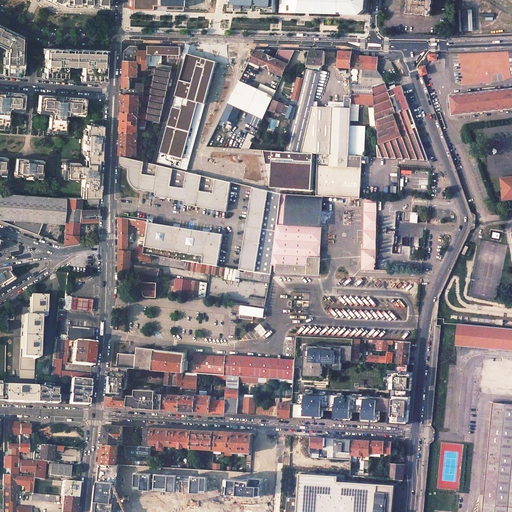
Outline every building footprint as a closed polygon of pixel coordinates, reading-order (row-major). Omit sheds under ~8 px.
[(127,0),(127,8),(148,9),(148,4),(179,5),(178,0),(127,0)] [(233,0),(233,11),(275,13),(275,0),(233,0)] [(281,0),(281,13),(362,15),(366,12),(366,0),(281,0)] [(408,0),(408,14),(431,16),(432,0),(408,0)] [(0,25),(0,46),(5,49),(5,64),(5,75),(21,76),(22,54),(22,37),(0,25)] [(125,51),(125,61),(138,62),(139,51),(139,46),(131,46),(125,51)] [(181,47),(149,46),(149,51),(149,54),(181,55),(181,47)] [(105,50),(45,48),(44,78),(56,79),(56,77),(65,77),(66,65),(82,65),(82,78),(79,78),(79,80),(96,82),(96,80),(100,80),(104,77),(105,50)] [(271,56),(255,49),(250,60),(259,65),(266,68),(283,76),(295,50),(279,50),(275,58),(272,57),(271,56)] [(149,54),(149,51),(143,51),(139,51),(138,62),(138,64),(143,64),(143,70),(146,70),(148,68),(148,66),(149,55),(149,54)] [(294,115),(285,151),(301,152),(312,106),(319,76),(322,65),(324,65),(325,51),(310,51),(304,78),(294,115)] [(339,52),(336,51),(335,57),(339,57),(338,67),(350,68),(352,55),(352,52),(339,51),(339,52)] [(216,62),(187,54),(158,162),(187,170),(216,62)] [(161,55),(149,55),(148,66),(161,66),(161,55)] [(370,130),(376,130),(375,120),(374,95),(373,85),(385,82),(383,79),(382,77),(377,70),(376,59),(352,55),(350,68),(363,69),(362,77),(354,76),(354,82),(362,82),(362,85),(352,84),(352,89),(352,96),(350,120),(358,120),(358,104),(369,104),(370,130)] [(125,61),(123,88),(132,89),(132,77),(138,77),(138,64),(138,62),(125,61)] [(425,66),(419,68),(422,76),(428,74),(425,66)] [(155,79),(151,96),(151,102),(149,109),(148,114),(147,119),(147,120),(161,122),(162,115),(164,115),(166,104),(167,105),(174,73),(171,73),(172,70),(157,67),(155,79)] [(304,78),(298,77),(292,100),(293,100),(292,109),(284,107),(285,104),(273,100),(270,110),(282,114),(282,112),(292,116),(293,114),(294,115),(304,78)] [(256,88),(240,80),(228,103),(229,103),(241,109),(247,111),(250,113),(263,119),(274,96),(258,89),(256,88)] [(388,90),(385,82),(373,85),(374,95),(388,90)] [(132,89),(123,88),(123,94),(144,96),(144,83),(137,83),(137,89),(132,89)] [(258,89),(274,96),(276,91),(261,84),(258,89)] [(402,85),(388,90),(396,113),(410,108),(402,85)] [(511,88),(451,95),(453,115),(511,108),(511,88)] [(392,114),(396,113),(388,90),(374,95),(375,120),(392,114)] [(23,93),(0,91),(0,127),(1,128),(6,128),(6,125),(8,125),(8,114),(10,110),(21,111),(23,93)] [(144,96),(123,94),(122,112),(148,114),(149,109),(142,109),(139,108),(139,100),(151,102),(151,96),(144,96)] [(38,95),(37,112),(52,113),(52,117),(49,117),(48,128),(50,128),(50,132),(55,132),(55,134),(64,135),(66,116),(81,117),(83,117),(84,98),(38,95)] [(344,108),(312,106),(301,152),(313,153),(318,153),(349,155),(350,125),(350,120),(352,96),(345,95),(344,108)] [(241,109),(229,103),(221,120),(233,126),(238,116),(241,109)] [(396,119),(402,136),(418,131),(410,108),(396,113),(392,114),(394,120),(396,119)] [(122,112),(121,133),(138,133),(138,126),(146,126),(147,121),(138,121),(138,118),(147,119),(148,114),(122,112)] [(263,119),(250,113),(247,121),(260,127),(263,119)] [(375,120),(376,130),(377,145),(391,140),(402,136),(396,119),(394,120),(392,114),(375,120)] [(90,125),(86,125),(86,128),(85,128),(85,134),(83,134),(83,140),(85,140),(84,143),(83,143),(83,150),(84,150),(84,156),(85,156),(85,159),(83,159),(83,166),(80,165),(80,163),(64,162),(64,164),(65,164),(65,169),(62,169),(62,178),(78,180),(78,177),(82,177),(81,198),(87,198),(98,197),(99,170),(97,170),(97,160),(100,160),(100,150),(101,125),(90,125)] [(365,126),(350,125),(349,155),(362,156),(364,156),(365,126)] [(391,140),(395,152),(422,142),(418,131),(402,136),(391,140)] [(121,133),(120,155),(137,157),(137,149),(142,149),(143,143),(138,143),(138,134),(138,133),(121,133)] [(255,136),(249,133),(242,149),(249,149),(255,136)] [(377,145),(378,157),(398,158),(395,152),(391,140),(377,145)] [(395,152),(398,158),(429,160),(422,142),(395,152)] [(268,188),(312,191),(313,153),(262,150),(268,188)] [(362,156),(349,155),(318,153),(316,196),(325,196),(360,198),(362,156)] [(157,164),(120,155),(120,159),(120,161),(121,162),(121,164),(122,165),(123,166),(125,166),(126,167),(130,167),(130,174),(130,177),(130,179),(131,181),(132,183),(133,185),(135,187),(136,188),(138,189),(140,190),(142,191),(144,191),(152,192),(154,193),(153,197),(155,197),(157,197),(159,197),(182,201),(182,205),(184,205),(186,205),(188,205),(210,208),(211,209),(212,210),(214,210),(215,210),(217,210),(227,212),(232,182),(231,182),(157,164)] [(42,161),(15,159),(14,174),(19,175),(19,177),(20,177),(24,177),(25,176),(29,176),(29,178),(36,178),(40,179),(42,161)] [(511,176),(501,177),(504,200),(511,199),(511,176)] [(253,187),(249,211),(247,223),(246,225),(246,230),(245,241),(240,269),(271,274),(272,264),(274,245),(278,216),(281,193),(253,187)] [(316,196),(281,193),(278,216),(274,245),(272,264),(281,264),(280,272),(321,274),(325,196),(316,196)] [(377,199),(365,198),(364,249),(363,249),(362,270),(376,270),(377,242),(377,199)] [(119,216),(119,217),(129,219),(131,219),(143,221),(144,221),(148,222),(146,233),(144,247),(143,253),(152,255),(154,255),(219,266),(224,235),(213,233),(212,232),(210,231),(208,231),(206,232),(184,228),(181,227),(179,227),(176,227),(155,224),(156,221),(155,220),(154,220),(152,219),(150,220),(148,220),(128,217),(129,215),(126,214),(124,214),(122,214),(121,214),(120,215),(119,216)] [(119,217),(119,249),(128,251),(128,241),(133,242),(134,229),(134,227),(129,227),(129,219),(119,217)] [(65,222),(63,244),(77,242),(79,222),(65,221),(65,222)] [(128,251),(119,249),(119,271),(123,271),(159,276),(160,269),(130,265),(130,261),(130,259),(151,262),(152,255),(143,253),(135,252),(128,251)] [(219,266),(154,255),(152,262),(159,263),(159,264),(185,269),(185,270),(225,276),(224,279),(239,281),(240,277),(269,282),(271,274),(240,269),(219,266)] [(0,289),(13,280),(9,273),(8,274),(7,273),(8,272),(7,269),(0,269),(0,289)] [(207,283),(176,279),(174,293),(176,294),(205,298),(207,283)] [(157,283),(142,282),(142,288),(143,288),(143,294),(146,297),(156,297),(157,283)] [(23,308),(20,377),(34,378),(35,358),(38,358),(38,350),(41,350),(41,346),(38,346),(39,328),(42,328),(42,325),(39,325),(39,316),(46,316),(46,308),(49,308),(49,304),(46,304),(46,296),(30,295),(30,308),(23,308)] [(266,299),(251,297),(250,305),(265,307),(266,299)] [(92,300),(71,298),(70,310),(91,312),(92,300)] [(262,337),(268,332),(261,324),(255,329),(262,337)] [(511,329),(458,325),(456,344),(511,349),(511,329)] [(67,326),(66,340),(68,340),(72,341),(74,341),(93,343),(93,329),(67,326)] [(90,380),(90,374),(60,371),(60,367),(61,364),(66,365),(66,363),(66,358),(67,345),(68,340),(66,340),(55,339),(51,376),(70,378),(90,380)] [(360,339),(353,339),(353,343),(352,361),(357,361),(359,361),(360,339)] [(393,340),(373,340),(373,343),(375,343),(375,342),(378,342),(377,350),(388,351),(389,344),(393,344),(393,340)] [(74,341),(71,364),(91,366),(93,343),(74,341)] [(353,343),(302,341),(300,366),(300,374),(322,376),(322,364),(342,365),(342,360),(352,361),(353,343)] [(411,342),(399,341),(398,354),(397,354),(397,356),(398,357),(398,363),(405,364),(409,364),(411,342)] [(135,368),(165,371),(183,372),(185,372),(186,361),(187,361),(187,359),(186,359),(187,353),(137,347),(136,354),(135,368)] [(365,357),(365,361),(392,363),(392,354),(387,353),(387,356),(369,355),(369,357),(365,357)] [(293,383),(294,359),(226,355),(226,356),(194,354),(193,373),(198,373),(213,374),(227,375),(240,376),(258,377),(272,378),(272,381),(293,383)] [(390,397),(293,391),(291,417),(408,423),(413,371),(408,370),(409,364),(398,363),(397,370),(388,369),(387,381),(389,381),(389,388),(391,388),(390,397)] [(111,367),(108,396),(116,396),(116,395),(124,396),(124,388),(127,389),(128,381),(126,381),(127,369),(121,368),(121,367),(119,367),(111,367)] [(182,385),(183,375),(183,372),(165,371),(164,384),(182,385)] [(198,376),(183,375),(182,385),(182,388),(197,388),(198,376)] [(239,382),(240,376),(227,375),(226,400),(225,413),(238,414),(238,409),(239,382)] [(69,399),(69,404),(87,405),(90,380),(70,378),(69,386),(68,395),(69,395),(69,399)] [(36,387),(35,403),(57,404),(57,398),(57,396),(57,394),(57,388),(52,388),(52,384),(43,384),(43,388),(36,387)] [(36,386),(5,385),(5,401),(35,403),(36,394),(36,387),(36,386)] [(129,395),(128,398),(128,407),(142,408),(149,408),(163,409),(164,394),(156,394),(156,390),(136,389),(136,395),(129,395)] [(197,395),(197,396),(195,411),(210,412),(211,399),(211,395),(207,395),(207,391),(201,391),(200,395),(197,395)] [(181,395),(164,394),(163,409),(180,410),(181,395)] [(116,396),(108,396),(107,406),(128,407),(128,398),(124,398),(124,396),(116,395),(116,396)] [(197,396),(181,395),(180,410),(195,411),(197,396)] [(244,409),(238,409),(238,414),(256,415),(257,407),(255,407),(255,405),(257,405),(257,398),(244,397),(244,409)] [(275,406),(270,406),(270,416),(291,417),(292,403),(279,402),(279,398),(275,398),(275,406)] [(225,413),(226,400),(211,399),(210,412),(225,413)] [(511,511),(511,403),(493,402),(482,511),(511,511)] [(260,405),(257,407),(256,415),(270,416),(270,406),(260,405)] [(20,422),(9,422),(8,434),(19,435),(19,434),(20,424),(20,422)] [(29,424),(20,424),(19,434),(29,434),(29,424)] [(133,435),(134,426),(121,425),(105,424),(104,434),(103,444),(119,445),(120,434),(133,435)] [(152,444),(153,427),(144,427),(143,446),(152,447),(152,444)] [(172,445),(173,428),(162,428),(153,427),(152,444),(158,444),(157,450),(164,450),(164,445),(172,445)] [(192,448),(193,430),(182,429),(173,428),(172,445),(180,446),(180,447),(183,447),(184,447),(184,446),(188,446),(187,451),(188,451),(188,453),(192,454),(192,448)] [(214,449),(215,431),(202,430),(193,430),(192,448),(214,449)] [(232,451),(234,432),(224,432),(215,431),(214,449),(221,450),(225,450),(225,455),(232,455),(232,450),(232,451)] [(244,451),(252,452),(253,433),(243,433),(234,432),(232,451),(240,451),(244,451)] [(319,437),(312,437),(311,457),(328,458),(328,450),(327,450),(327,438),(319,437)] [(352,452),(352,439),(331,438),(331,442),(334,442),(333,451),(352,452)] [(370,455),(371,440),(362,440),(352,439),(352,452),(352,454),(352,459),(357,458),(357,455),(359,455),(363,456),(363,455),(370,455)] [(380,453),(391,453),(391,451),(392,445),(392,442),(381,441),(371,440),(370,455),(370,456),(380,456),(380,453)] [(19,444),(8,444),(7,447),(9,449),(12,449),(11,475),(18,476),(19,452),(19,444)] [(29,444),(19,444),(19,452),(29,452),(29,444)] [(119,449),(119,445),(103,444),(102,453),(101,464),(117,464),(118,454),(122,454),(123,450),(119,449)] [(44,445),(34,445),(33,460),(35,460),(46,461),(51,462),(53,446),(44,445)] [(125,445),(125,450),(126,450),(126,455),(151,456),(151,450),(152,447),(143,446),(136,446),(125,445)] [(44,479),(46,461),(35,460),(35,462),(34,472),(33,478),(44,479)] [(35,462),(20,462),(20,472),(34,472),(35,462)] [(58,464),(51,463),(50,475),(61,476),(70,477),(71,465),(58,464)] [(405,465),(391,464),(390,479),(403,480),(405,465)] [(96,511),(113,511),(118,467),(109,467),(108,476),(99,483),(96,511)] [(154,474),(138,473),(138,488),(144,488),(144,490),(154,490),(154,474)] [(391,511),(393,486),(336,483),(336,475),(300,473),(298,496),(289,495),(287,511),(391,511)] [(18,476),(11,475),(3,474),(3,490),(2,511),(37,511),(37,509),(31,509),(31,507),(15,506),(15,484),(26,486),(25,491),(32,492),(33,478),(18,476)] [(179,475),(159,475),(159,489),(168,489),(168,491),(179,491),(179,475)] [(210,494),(211,477),(195,476),(194,480),(183,479),(183,492),(190,492),(190,491),(194,491),(194,493),(210,494)] [(268,497),(268,486),(257,486),(257,480),(227,479),(227,485),(225,485),(225,495),(268,497)] [(79,483),(62,481),(62,486),(61,496),(63,496),(77,498),(77,492),(79,483)] [(32,493),(31,500),(54,502),(54,501),(58,502),(59,496),(32,493)] [(63,496),(61,511),(75,511),(76,504),(77,498),(63,496)]
